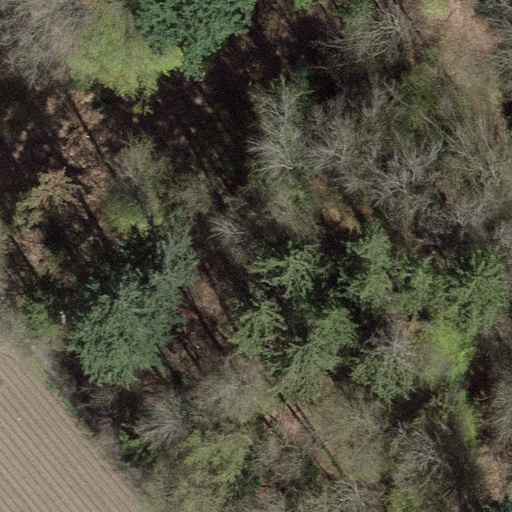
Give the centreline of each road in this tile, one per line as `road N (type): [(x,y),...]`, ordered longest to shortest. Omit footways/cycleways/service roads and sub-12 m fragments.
road 1 (track): [(472,0),(471,42),(489,102),(482,151),(395,324),(298,449),(281,511)]
road 2 (track): [(186,511),(0,266)]
